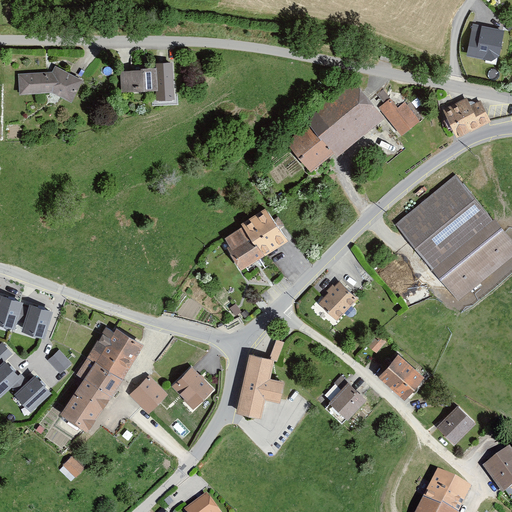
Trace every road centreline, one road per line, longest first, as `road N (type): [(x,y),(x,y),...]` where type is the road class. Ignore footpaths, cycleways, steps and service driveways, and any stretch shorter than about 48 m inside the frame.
road 1 (residential): [(453,85),(235,45),(0,40)]
road 2 (residential): [(511,129),(460,145),(430,166),(282,307)]
road 3 (residential): [(282,307),(481,483)]
road 4 (residential): [(0,265),(242,347)]
road 5 (residential): [(242,347),(207,446),(139,511)]
